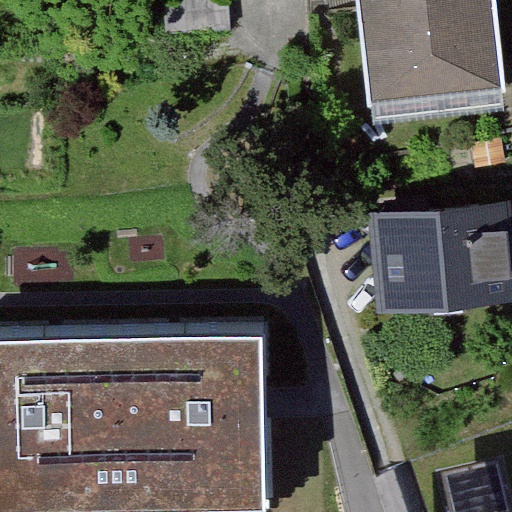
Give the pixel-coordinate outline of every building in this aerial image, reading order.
[(168,0),(171,38),(239,34),(236,0),(168,0)] [(360,0),(368,77),(505,63),(498,0),(360,0)] [(372,197),(381,300),(511,289),(511,263),(505,186),(372,197)] [(0,510),(266,506),(264,400),(262,308),(0,313),(0,510)] [(442,473),(450,511),(511,511),(511,501),(502,459),(442,473)]
